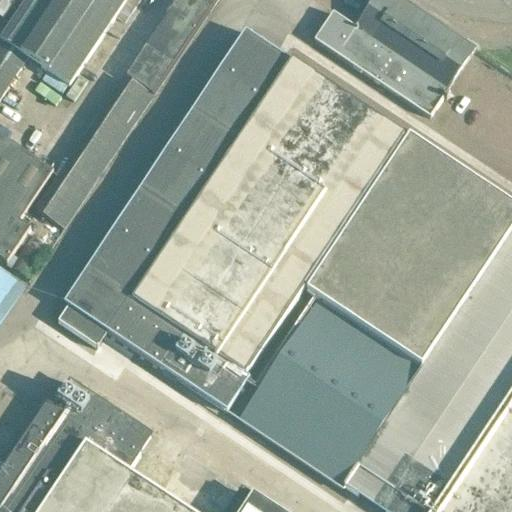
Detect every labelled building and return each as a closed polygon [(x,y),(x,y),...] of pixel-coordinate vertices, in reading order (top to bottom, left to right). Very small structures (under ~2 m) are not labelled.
[(0,0),(0,18),(3,21),(17,0),(0,0)] [(92,57),(114,22),(116,19),(125,25),(142,0),(28,0),(0,42),(0,101),(27,61),(70,89),(92,57)] [(218,2),(219,0),(178,0),(126,79),(154,97),(218,1),(218,2)] [(475,53),(395,0),(376,0),(355,31),(333,16),(315,43),(431,120),(443,101),(446,103),(448,100),(446,98),(475,53)] [(305,293),(407,140),(293,63),(292,64),(247,35),(56,322),(99,351),(110,336),(228,414),(245,388),(242,387),(305,293)] [(141,121),(148,110),(131,99),(124,110),(141,121)] [(20,225),(54,175),(0,138),(0,260),(8,266),(31,232),(20,225)] [(511,234),(511,208),(409,140),(409,141),(407,140),(305,293),(321,303),(423,370),(511,234)] [(71,173),(42,217),(66,232),(95,189),(71,173)] [(29,281),(50,249),(32,238),(11,269),(29,281)] [(0,275),(0,305),(14,285),(0,275)] [(423,370),(321,303),(241,423),(343,491),(423,370)] [(0,511),(271,511),(253,499),(244,511),(179,511),(127,477),(140,457),(151,441),(152,439),(72,386),(58,407),(50,402),(8,467),(0,478),(0,511)] [(511,511),(511,396),(434,511),(511,511)]
